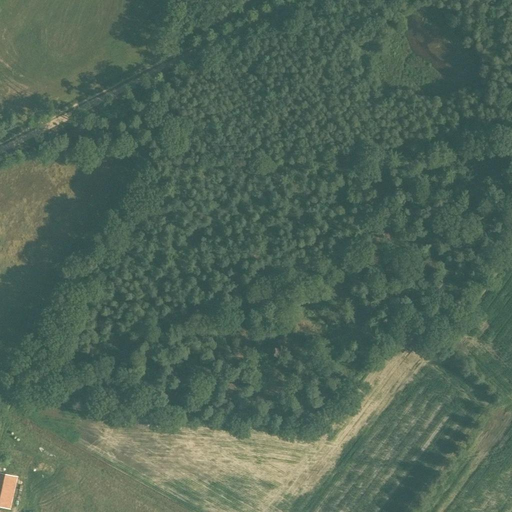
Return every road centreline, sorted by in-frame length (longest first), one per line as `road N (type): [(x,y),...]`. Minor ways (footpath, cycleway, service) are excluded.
road 1 (track): [(0,147),(175,60)]
road 2 (track): [(175,60),(293,0)]
